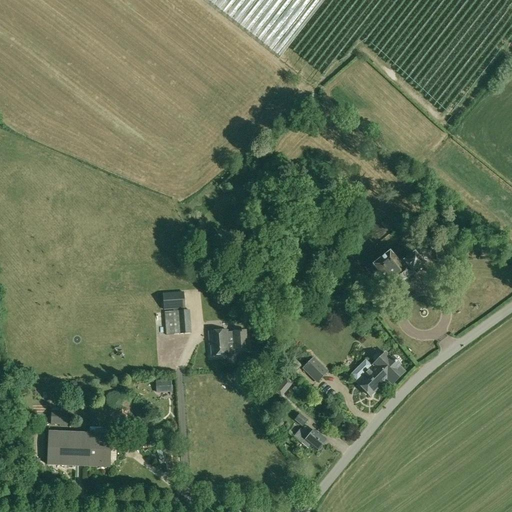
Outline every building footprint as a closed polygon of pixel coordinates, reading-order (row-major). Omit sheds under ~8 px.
[(436,245),(436,261),(442,262),(450,261),(450,245),(436,245)] [(372,263),(365,269),(378,286),(383,283),(390,291),(412,275),(410,273),(422,264),(414,253),(403,262),(406,265),(402,268),(389,252),(373,265),(372,263)] [(163,292),(164,302),(184,300),(183,291),(163,292)] [(184,300),(164,302),(166,335),(186,334),(184,300)] [(209,332),(210,345),(211,345),(212,356),(234,354),(233,349),(247,348),(245,331),(233,332),(233,333),(227,333),(227,331),(209,332)] [(365,362),(350,377),(370,396),(387,379),(392,385),(406,371),(400,365),(401,364),(394,357),(392,359),(386,353),(382,357),(379,354),(376,354),(373,357),(373,360),(376,363),(371,368),(365,362)] [(302,370),(317,384),(328,372),(313,359),(302,370)] [(295,372),(301,366),(295,361),(290,367),(295,372)] [(253,379),(260,387),(270,379),(263,370),(253,379)] [(274,392),(281,397),(292,384),(294,386),(298,382),(290,375),(286,379),(274,392)] [(155,381),(156,393),(171,393),(170,380),(155,381)] [(292,390),(299,395),(304,389),(297,384),(292,390)] [(321,394),(310,401),(315,409),(326,403),(321,394)] [(152,411),(147,404),(134,413),(139,420),(152,411)] [(50,423),(66,424),(67,411),(50,411),(50,423)] [(295,420),(303,426),(308,420),(301,413),(295,420)] [(125,440),(132,442),(133,436),(140,437),(142,431),(128,428),(125,440)] [(294,437),(308,448),(310,445),(317,450),(325,440),(314,431),(312,433),(308,429),(305,433),(301,429),(294,437)] [(47,465),(109,467),(110,435),(49,432),(47,465)]
